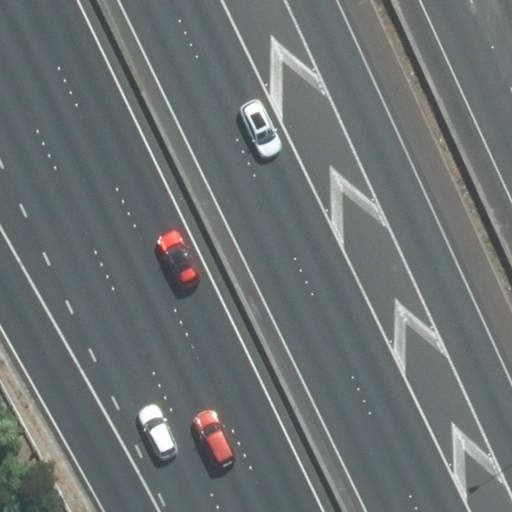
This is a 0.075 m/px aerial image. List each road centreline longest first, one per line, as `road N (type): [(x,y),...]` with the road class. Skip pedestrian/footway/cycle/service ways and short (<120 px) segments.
road 1 (motorway): [(174,0),(418,511)]
road 2 (motorway): [(274,511),(33,0)]
road 3 (motorway): [(310,0),(511,436)]
road 4 (motorway): [(266,511),(0,136)]
